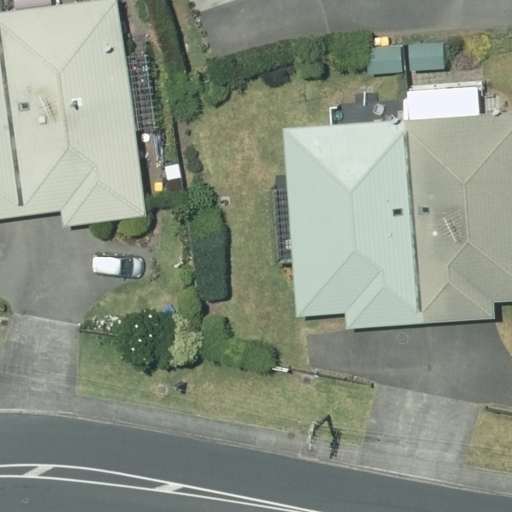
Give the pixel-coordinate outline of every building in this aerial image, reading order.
[(25,0),(7,2),(33,206),(72,200),(74,215),(155,205),(128,0),(25,0)] [(0,3),(0,210),(31,206),(6,3),(0,3)] [(449,37),(415,40),(416,65),(451,63),(449,37)] [(408,39),(376,41),(378,65),(410,64),(408,39)] [(511,102),(417,109),(431,313),(506,307),(505,290),(511,289),(511,102)] [(357,318),(429,313),(416,109),(296,117),(309,305),(356,301),(357,318)]
